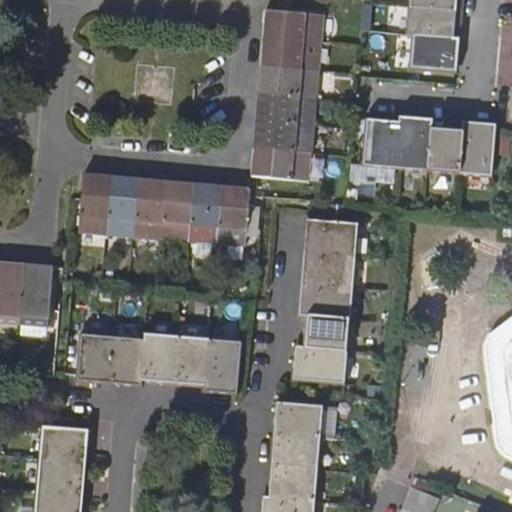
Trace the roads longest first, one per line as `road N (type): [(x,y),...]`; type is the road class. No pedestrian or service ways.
road 1 (residential): [(47,157),(231,169),(244,19),(63,5)]
road 2 (residential): [(243,439),(275,362),(292,222)]
road 3 (residential): [(119,511),(125,445),(135,422),(156,409),(208,410),(243,439)]
road 4 (residential): [(491,0),(481,94),(469,103),(381,96)]
road 5 (residential): [(63,5),(50,127)]
